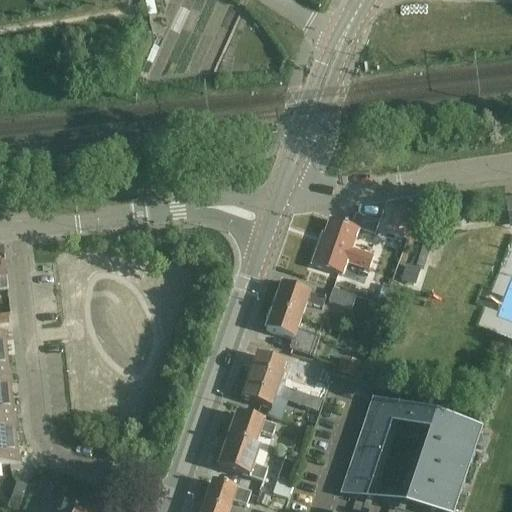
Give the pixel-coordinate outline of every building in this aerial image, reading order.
[(395,207),(386,236),(402,241),(407,226),(412,227),(417,215),(395,207)] [(344,264),(358,269),(367,272),(372,259),(349,251),(356,231),(372,237),(376,224),(353,216),(350,227),(331,221),(323,245),(319,244),(311,267),(340,277),(344,264)] [(425,265),(431,246),(424,244),(423,244),(415,268),(423,270),(425,265)] [(279,285),(271,308),(299,318),(304,305),(320,310),(323,300),(279,285)] [(353,298),(331,291),(326,304),(349,312),(353,298)] [(299,318),(271,308),(263,332),(291,341),(288,351),(310,359),(317,340),(294,332),(299,318)] [(255,356),(247,378),(292,394),(296,384),(280,378),(284,366),(255,356)] [(342,358),(336,375),(361,384),(366,369),(360,367),(360,365),(342,358)] [(8,378),(0,379),(0,400),(10,400),(8,378)] [(292,394),(247,378),(239,400),(268,410),(272,399),(304,410),(304,411),(316,416),(321,404),(319,403),(306,399),(292,394)] [(306,399),(319,403),(322,392),(310,388),(306,399)] [(10,400),(0,400),(0,422),(12,421),(10,400)] [(428,441),(404,511),(455,511),(481,436),(372,400),(339,497),(372,505),(397,430),(428,441)] [(234,415),(225,440),(252,449),(257,435),(269,439),(273,428),(234,415)] [(12,421),(0,422),(0,444),(15,443),(12,421)] [(256,451),(252,449),(225,440),(215,469),(263,485),(267,472),(251,467),(256,451)] [(15,443),(0,444),(0,467),(17,465),(15,443)] [(210,484),(202,507),(217,511),(226,511),(230,503),(243,508),(247,496),(210,484)] [(82,511),(86,502),(52,491),(46,509),(54,511),(82,511)] [(269,499),(258,496),(255,506),(266,509),(269,499)]
